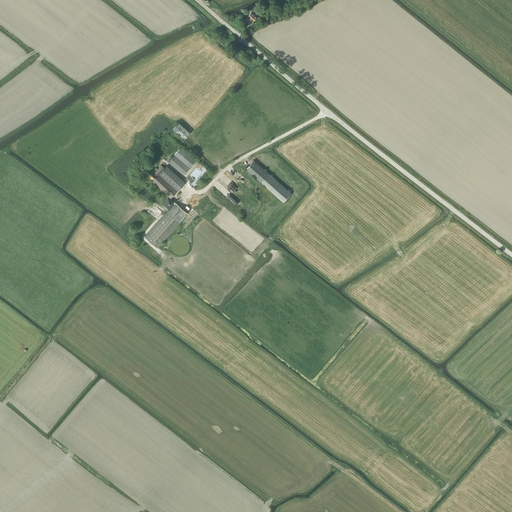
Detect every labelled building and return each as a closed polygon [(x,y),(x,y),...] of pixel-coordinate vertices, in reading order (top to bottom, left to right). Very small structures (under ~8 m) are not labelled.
[(254,20),(257,17),(252,12),(249,15),(249,16),(246,20),(250,24),(254,20)] [(184,138),(189,132),(178,122),(173,128),(184,138)] [(183,175),(196,159),(181,147),(168,162),(183,175)] [(283,202),(291,193),(254,160),(246,169),(283,202)] [(164,168),(161,165),(155,173),(143,162),(138,167),(151,179),(150,180),(167,196),(160,204),(163,207),(167,211),(145,237),(157,247),(187,213),(175,202),(174,203),(172,200),(170,198),(185,182),(166,165),(164,168)] [(195,186),(208,170),(199,162),(192,172),(186,178),(195,186)] [(179,255),(180,255),(182,255),(182,254),(183,254),(184,254),(184,253),(185,253),(186,252),(187,251),(188,250),(188,249),(188,248),(189,248),(189,247),(189,246),(189,245),(189,244),(189,243),(188,242),(188,241),(187,240),(187,239),(186,239),(186,238),(185,238),(184,237),(183,237),(182,236),(180,236),(179,236),(178,236),(177,236),(176,237),(175,237),(174,237),(174,238),(173,238),(173,239),(172,239),(172,240),(171,241),(171,242),(170,243),(170,244),(170,245),(170,246),(170,247),(170,248),(171,249),(171,250),(172,251),(172,252),(173,252),(174,253),(175,254),(176,254),(177,254),(178,255),(179,255)]
